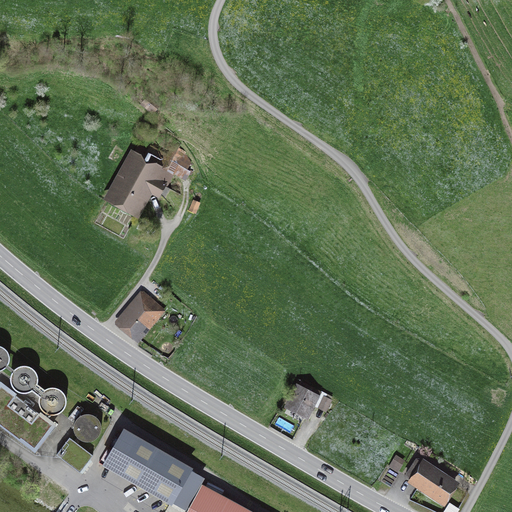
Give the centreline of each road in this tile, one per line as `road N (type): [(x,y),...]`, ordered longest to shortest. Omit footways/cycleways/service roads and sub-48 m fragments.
road 1 (track): [(511,351),(407,254),(354,171),(228,74),(214,44),(221,0)]
road 2 (secondary): [(0,256),(116,347),(389,511)]
